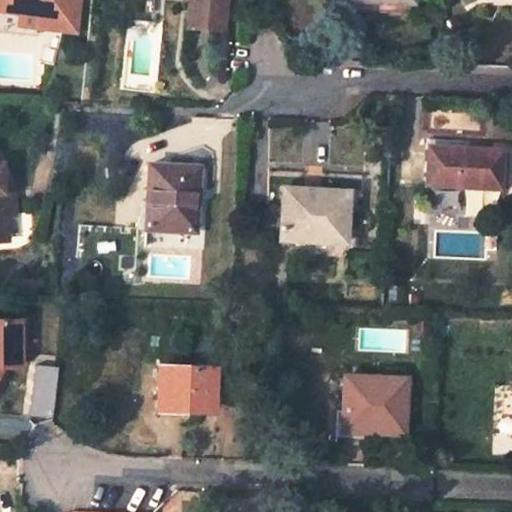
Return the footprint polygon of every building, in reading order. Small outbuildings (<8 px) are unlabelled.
[(0,0),(0,6),(37,11),(37,23),(63,25),(65,0),(0,0)] [(75,26),(78,0),(65,0),(63,25),(75,26)] [(224,0),(200,0),(201,1),(187,0),(186,25),(222,28),(224,0)] [(381,0),(345,0),(345,9),(391,11),(392,0),(381,0)] [(0,28),(35,32),(36,31),(37,23),(37,11),(0,6),(0,28)] [(466,188),(499,189),(501,159),(480,158),(480,150),(427,148),(425,187),(440,187),(440,196),(453,196),(453,191),(465,192),(466,188)] [(0,239),(8,239),(6,214),(14,214),(13,190),(3,191),(2,164),(0,163),(0,239)] [(146,229),(187,232),(190,191),(198,192),(200,168),(150,164),(146,229)] [(254,238),(344,243),(348,174),(269,170),(268,206),(282,206),(282,212),(268,211),(255,211),(254,238)] [(187,232),(197,232),(198,192),(190,191),(187,232)] [(285,306),(285,292),(271,291),(271,306),(285,306)] [(23,322),(0,322),(0,373),(2,370),(16,370),(21,365),(20,346),(24,346),(23,322)] [(29,362),(23,413),(48,415),(54,364),(29,362)] [(208,406),(210,367),(164,366),(163,385),(155,385),(154,405),(163,405),(162,412),(170,413),(170,406),(208,406)] [(343,429),(402,431),(404,379),(344,377),(343,429)] [(170,413),(208,414),(208,406),(170,406),(170,413)]
